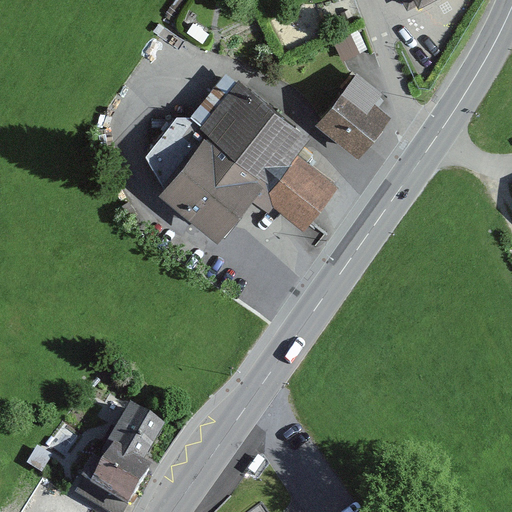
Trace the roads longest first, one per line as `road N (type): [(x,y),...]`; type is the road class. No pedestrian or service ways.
road 1 (primary): [(431,146),(172,511)]
road 2 (primary): [(511,7),(431,146)]
road 3 (unclassified): [(431,146),(413,122),(369,0)]
